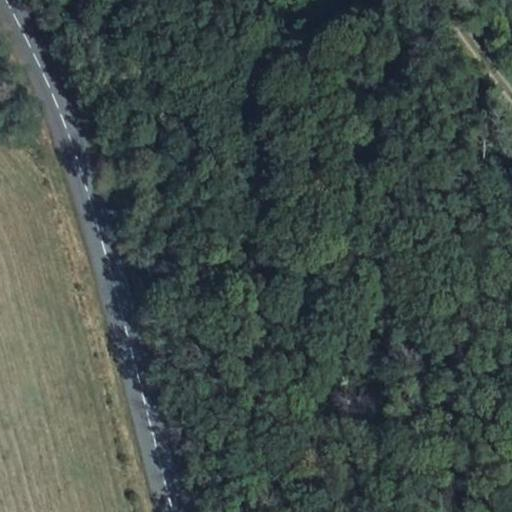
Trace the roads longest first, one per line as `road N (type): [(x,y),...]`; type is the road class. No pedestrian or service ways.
road 1 (secondary): [(7,0),(74,149),(169,511)]
road 2 (track): [(437,0),(511,94)]
